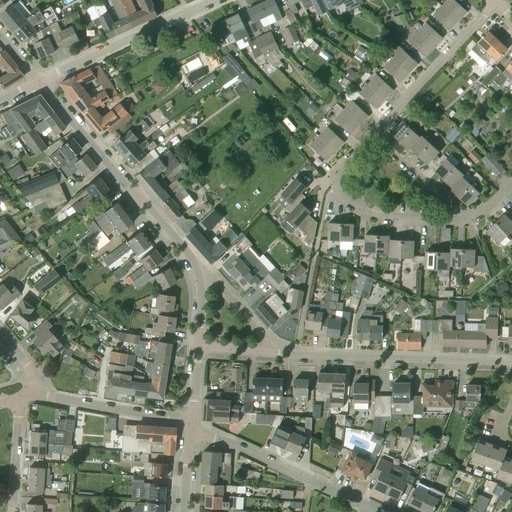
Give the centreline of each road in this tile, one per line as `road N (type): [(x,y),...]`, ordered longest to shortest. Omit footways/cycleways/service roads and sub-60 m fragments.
road 1 (residential): [(198,348),(198,265),(40,81)]
road 2 (residential): [(270,354),(511,362)]
road 3 (residential): [(40,81),(215,0)]
road 4 (residential): [(365,506),(239,446),(191,435)]
road 5 (residential): [(489,0),(368,133)]
road 6 (residential): [(192,421),(31,394)]
